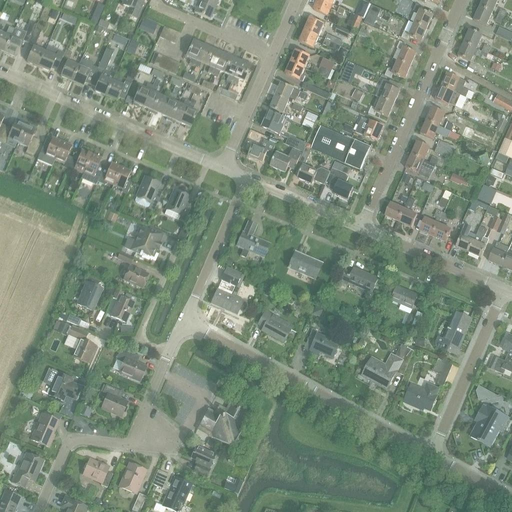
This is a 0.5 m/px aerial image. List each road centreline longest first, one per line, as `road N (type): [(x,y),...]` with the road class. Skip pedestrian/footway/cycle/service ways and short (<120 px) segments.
road 1 (residential): [(431,457),(183,319)]
road 2 (residential): [(362,227),(460,0)]
road 3 (residential): [(224,167),(0,71)]
road 4 (residential): [(431,457),(503,289)]
road 5 (residential): [(183,319),(244,177)]
road 6 (residential): [(503,289),(362,227)]
road 7 (residential): [(39,511),(67,445),(127,445)]
road 8 (residential): [(167,352),(147,345),(140,330),(177,245)]
road 9 (residential): [(362,227),(244,177)]
road 10 (residential): [(271,56),(157,8)]
road 11 (residential): [(224,167),(271,56)]
